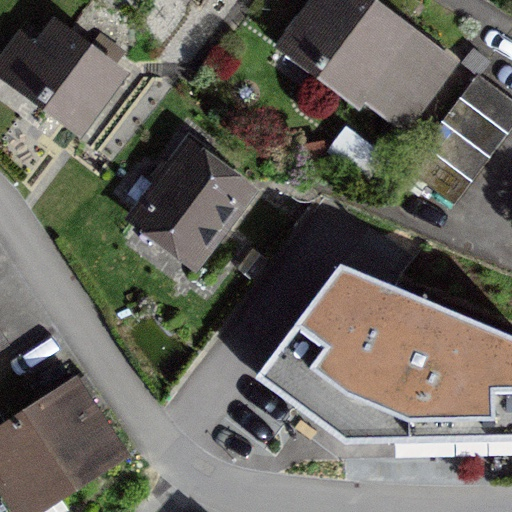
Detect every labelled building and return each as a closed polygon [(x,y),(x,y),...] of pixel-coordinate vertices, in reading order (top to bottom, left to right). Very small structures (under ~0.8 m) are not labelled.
[(381,14),(362,0),(319,0),(292,37),(319,57),(312,67),(357,101),(363,93),(401,125),(447,64),(404,32),(398,40),(375,22),(381,14)] [(16,81),(75,132),(117,76),(90,56),(90,49),(58,25),(16,81)] [(459,98),(507,134),(511,126),(511,100),(477,74),(459,98)] [(441,121),(489,157),(507,134),(459,98),(441,121)] [(423,145),(471,181),(489,157),(441,121),(423,145)] [(406,169),(453,205),(471,181),(423,145),(406,169)] [(239,200),(224,189),(222,172),(190,148),(175,168),(166,165),(157,170),(155,180),(160,188),(142,211),(170,232),(173,249),(191,263),(239,200)] [(344,444),(511,440),(511,338),(340,266),(255,378),(344,444)] [(74,381),(0,429),(0,483),(19,511),(62,511),(67,509),(59,497),(123,456),(74,381)]
